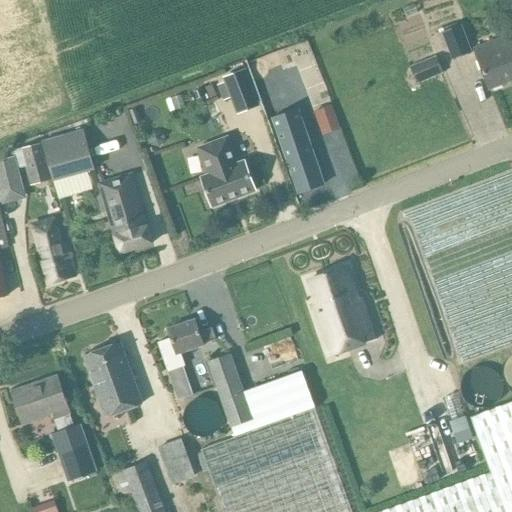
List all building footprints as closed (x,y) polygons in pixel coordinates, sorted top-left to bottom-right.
[(473,52),(462,26),(442,34),(453,60),(473,52)] [(511,35),(474,50),(489,89),(511,80),(511,35)] [(290,47),(296,63),(308,59),(312,69),(307,71),(310,79),(321,76),(308,41),(290,47)] [(417,84),(443,73),(436,57),(410,68),(417,84)] [(231,99),(238,116),(261,107),(246,69),(223,78),(225,83),(217,86),(223,102),(231,99)] [(273,119),(299,193),(324,185),(299,110),(291,113),(287,102),(270,108),(273,119)] [(341,131),(332,106),(314,112),(323,137),(341,131)] [(83,127),(42,139),(54,181),(95,170),(83,127)] [(201,180),(213,209),(255,191),(243,162),(236,165),(225,140),(198,151),(208,177),(201,180)] [(26,198),(16,157),(0,160),(0,192),(3,205),(26,198)] [(114,235),(119,254),(153,244),(147,225),(148,224),(133,173),(98,184),(114,236),(114,235)] [(0,297),(9,295),(0,262),(0,250),(9,248),(0,208),(0,297)] [(43,261),(49,283),(76,276),(67,243),(63,244),(55,219),(30,226),(37,251),(40,262),(43,261)] [(313,306),(330,355),(350,348),(346,335),(370,327),(360,299),(357,300),(346,268),(309,281),(317,305),(313,306)] [(171,339),(159,343),(169,372),(184,366),(180,353),(205,345),(204,344),(217,340),(213,329),(201,333),(196,320),(168,329),(171,339)] [(143,404),(120,342),(83,355),(106,417),(143,404)] [(234,438),(201,450),(222,511),(353,511),(316,408),(303,370),(244,391),(231,354),(207,362),(231,428),(234,438)] [(505,380),(504,373),(500,367),(495,363),(491,362),(488,361),(481,362),(478,363),(474,366),(472,368),(469,373),(468,379),(468,383),(469,387),(473,393),(479,397),(486,398),(493,397),(500,393),(503,388),(505,380)] [(57,377),(12,392),(23,425),(52,414),(59,432),(51,435),(68,483),(92,475),(98,472),(81,425),(74,427),(57,377)] [(380,511),(511,511),(511,402),(471,417),(491,473),(380,511)] [(458,442),(474,437),(466,415),(450,421),(458,442)] [(196,477),(182,439),(158,448),(172,486),(196,477)] [(165,511),(147,461),(123,470),(138,511),(165,511)] [(33,511),(58,511),(54,497),(31,503),(33,511)]
